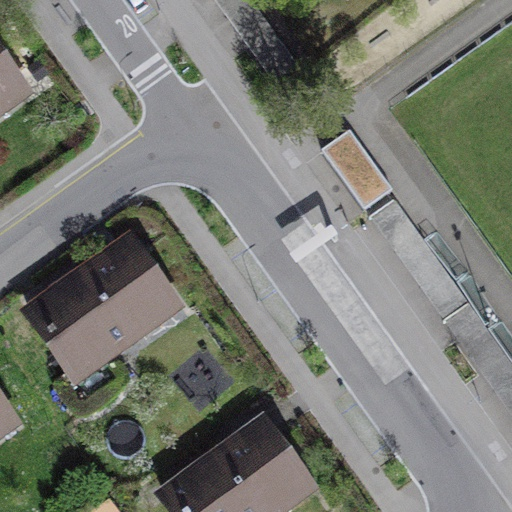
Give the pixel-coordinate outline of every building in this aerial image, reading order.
[(245,0),(219,0),(231,13),(245,0)] [(0,142),(58,105),(5,25),(0,28),(0,142)] [(349,136),(327,152),(366,205),(388,189),(349,136)] [(511,362),(391,199),(362,220),(511,422),(511,362)] [(209,314),(161,240),(42,318),(91,392),(209,314)] [(0,452),(32,427),(0,386),(0,452)] [(316,511),(350,489),(298,414),(183,495),(194,511),(316,511)]
